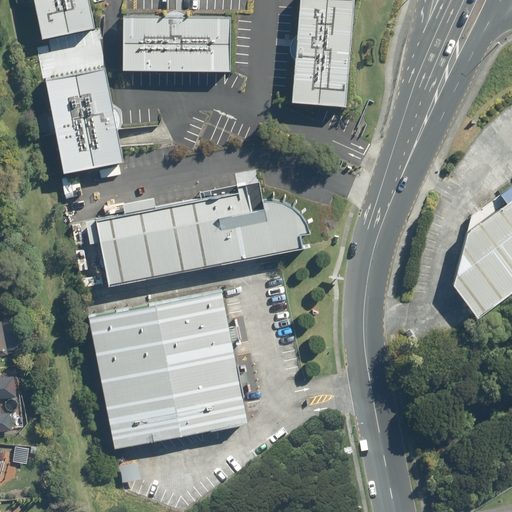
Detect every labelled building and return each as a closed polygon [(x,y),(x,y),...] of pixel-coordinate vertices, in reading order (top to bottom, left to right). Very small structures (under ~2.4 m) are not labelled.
[(34,0),(43,38),(93,27),(87,0),(34,0)] [(352,0),(298,0),(290,101),(345,105),(352,0)] [(122,16),(122,67),(228,67),(228,16),(122,16)] [(62,168),(122,156),(118,137),(103,65),(44,76),(62,168)] [(92,216),(105,283),(312,244),(311,240),(299,243),(297,231),(309,229),(301,214),(290,205),(273,198),(263,196),(259,179),(199,190),(200,196),(139,207),(92,216)] [(511,184),(501,192),(511,206),(511,184)] [(474,318),(511,289),(511,206),(501,192),(470,214),(450,285),(474,318)] [(221,289),(154,302),(166,364),(233,351),(229,331),(221,289)] [(89,315),(115,444),(133,441),(246,418),(238,377),(233,351),(166,364),(154,302),(106,312),(89,315)] [(0,356),(8,355),(0,317),(0,356)] [(13,374),(0,375),(0,431),(12,430),(9,407),(1,408),(0,400),(0,398),(16,396),(13,374)]
